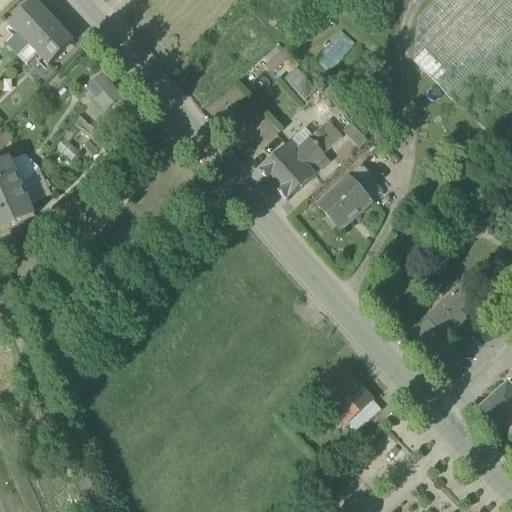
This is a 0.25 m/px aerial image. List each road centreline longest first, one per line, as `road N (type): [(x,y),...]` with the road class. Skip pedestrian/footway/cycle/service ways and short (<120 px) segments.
road 1 (residential): [(63,0),(443,426),(511,492)]
road 2 (residential): [(0,290),(96,511)]
